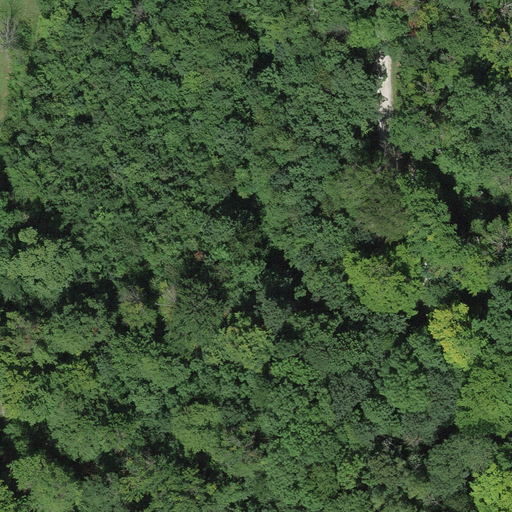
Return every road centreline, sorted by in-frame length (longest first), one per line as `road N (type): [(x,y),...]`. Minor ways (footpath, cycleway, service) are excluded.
road 1 (track): [(0,313),(39,0)]
road 2 (track): [(511,481),(477,422),(422,244)]
road 3 (track): [(422,244),(382,126),(375,38),(382,0)]
road 4 (track): [(429,272),(422,330),(433,411),(472,511)]
road 5 (track): [(422,244),(411,129),(416,0)]
road 6 (track): [(28,511),(0,391)]
